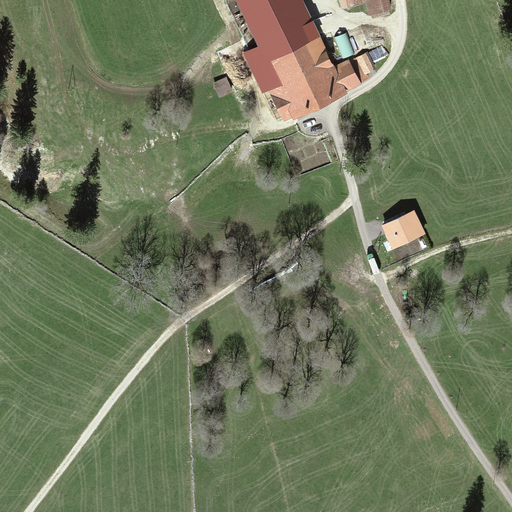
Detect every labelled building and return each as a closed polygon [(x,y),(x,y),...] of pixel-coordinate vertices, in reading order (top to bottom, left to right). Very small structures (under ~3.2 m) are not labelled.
[(241,0),(263,47),(252,52),(283,118),(295,112),(296,114),(345,92),(344,89),(367,78),(365,73),(374,69),(367,54),(332,70),(299,0),(241,0)] [(359,0),(336,0),(340,11),(361,6),(359,0)] [(385,0),(362,0),(367,17),(388,11),(385,0)] [(231,91),(226,79),(214,85),(220,96),(231,91)] [(413,215),(381,228),(389,248),(421,235),(413,215)]
